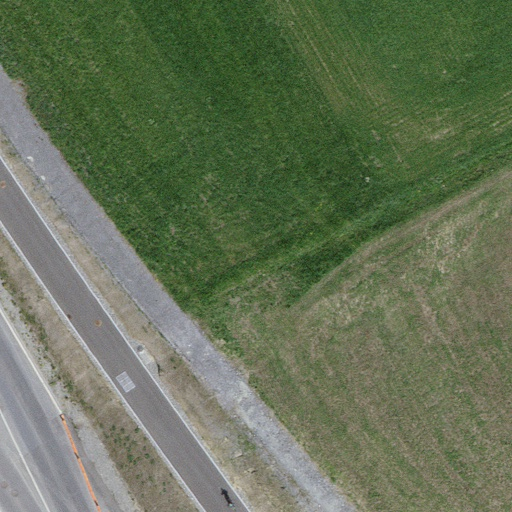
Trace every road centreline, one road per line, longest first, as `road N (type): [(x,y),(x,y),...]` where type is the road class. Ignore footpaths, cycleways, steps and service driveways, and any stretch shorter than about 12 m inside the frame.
road 1 (track): [(0,95),(344,511)]
road 2 (primary): [(73,511),(0,416)]
